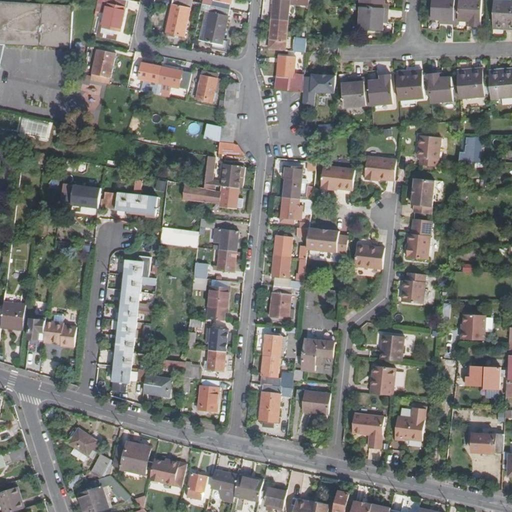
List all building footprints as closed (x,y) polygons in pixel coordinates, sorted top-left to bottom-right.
[(0,0),(0,66),(5,43),(71,47),(74,3),(16,0),(0,0)] [(108,0),(98,0),(98,4),(97,8),(106,11),(108,0)] [(108,0),(106,11),(104,20),(103,25),(114,28),(118,29),(121,29),(127,0),(108,0)] [(173,0),(167,31),(185,36),(193,0),(173,0)] [(233,0),(214,0),(212,11),(206,40),(223,44),(231,9),(233,0)] [(283,0),(274,0),(272,39),(288,41),(288,38),(289,21),(291,1),(283,0)] [(375,9),(388,10),(389,5),(385,5),(385,0),(360,0),(360,4),(376,5),(375,9)] [(444,24),(454,25),(455,11),(460,11),(460,0),(433,0),(433,20),(444,21),(444,24)] [(455,11),(454,25),(459,25),(459,21),(471,22),(471,26),(480,27),(481,0),(460,0),(460,11),(455,11)] [(503,27),(511,27),(511,3),(496,3),(494,31),(502,32),(503,27)] [(376,5),(360,4),(359,30),(384,32),(384,22),(388,22),(388,10),(375,9),(376,5)] [(102,30),(103,25),(104,20),(100,19),(97,33),(116,38),(118,29),(114,28),(113,33),(102,30)] [(287,51),(294,52),(295,38),(288,38),(288,41),(272,39),(271,43),(287,45),(287,51)] [(308,40),(295,38),(294,52),(307,53),(308,40)] [(98,47),(91,78),(110,82),(117,52),(98,47)] [(292,77),(290,89),(304,91),(305,76),(306,73),(297,72),(298,57),(281,56),(279,75),(292,77)] [(162,94),(171,96),(172,90),(168,89),(169,84),(190,89),(193,72),(168,66),(148,62),(144,78),(150,80),(147,90),(162,94)] [(490,72),(492,97),(511,94),(511,66),(506,67),(506,70),(490,72)] [(486,97),(484,74),(468,75),(468,70),(458,71),(460,99),(486,97)] [(398,74),(401,104),(425,101),(423,77),(408,78),(408,73),(398,74)] [(439,73),(430,74),(432,102),(453,100),(451,75),(440,75),(439,73)] [(198,94),(214,98),(218,78),(202,74),(198,94)] [(313,77),(305,76),(304,91),(304,101),(336,102),(338,75),(313,74),(313,77)] [(370,78),(365,79),(366,92),(371,92),(373,106),(394,104),(392,74),(382,76),(382,79),(370,80),(370,78)] [(346,108),(373,106),(371,92),(366,92),(365,79),(355,80),(355,84),(344,85),(346,108)] [(225,104),(225,108),(224,112),(223,120),(223,127),(222,130),(222,134),(221,142),(220,153),(224,154),(234,155),(235,144),(236,136),(236,128),(237,121),(238,114),(238,106),(239,99),(240,91),(241,83),(240,83),(228,82),(227,90),(226,97),(225,104)] [(47,139),(50,125),(24,118),(20,132),(47,139)] [(417,164),(437,166),(437,164),(439,137),(420,135),(419,148),(417,147),(416,157),(418,158),(417,164)] [(482,137),(461,137),(458,162),(481,162),(482,137)] [(239,144),(235,144),(234,155),(247,156),(239,144)] [(214,184),(214,181),(216,157),(208,156),(205,189),(215,190),(216,185),(214,184)] [(381,180),(395,181),(398,160),(369,157),(366,181),(376,182),(377,179),(381,180)] [(240,209),(242,187),(244,166),(228,164),(226,182),(225,186),(223,207),(240,209)] [(335,188),(338,188),(355,190),(357,170),(326,166),(323,190),(334,191),(335,188)] [(285,198),(282,218),(286,218),(295,220),(298,220),(300,206),(300,202),(300,199),(304,169),(288,167),(285,198)] [(414,205),(413,213),(430,214),(434,180),(414,178),(411,204),(414,205)] [(102,208),(103,186),(63,185),(62,206),(102,208)] [(205,189),(195,186),(193,193),(203,196),(205,189)] [(312,212),(312,207),(313,201),(315,187),(308,187),(307,200),(307,203),(306,211),(312,212)] [(117,209),(118,193),(106,192),(105,209),(117,209)] [(134,211),(136,194),(120,192),(118,210),(134,211)] [(457,202),(466,202),(466,193),(458,193),(457,202)] [(136,194),(134,211),(149,213),(149,216),(157,217),(159,197),(136,194)] [(431,220),(413,218),(411,233),(408,233),(406,257),(427,259),(431,220)] [(162,240),(199,246),(201,231),(163,225),(162,238),(162,240)] [(224,228),(219,270),(236,272),(240,229),(224,228)] [(298,235),(310,237),(310,229),(301,228),(299,228),(298,235)] [(308,247),(308,249),(348,253),(350,237),(341,236),(341,232),(310,228),(310,229),(310,237),(308,247)] [(289,279),(294,237),(277,236),(273,277),(289,279)] [(383,269),(386,248),(358,245),(356,265),(383,269)] [(307,259),(308,249),(308,247),(302,246),(300,258),(301,258),(298,281),(292,281),(291,287),(294,287),(305,288),(305,287),(307,259)] [(128,259),(126,275),(143,277),(145,262),(128,259)] [(206,266),(197,265),(196,277),(194,288),(206,289),(208,278),(208,272),(206,272),(206,266)] [(426,274),(408,272),(407,279),(404,279),(404,289),(404,302),(423,303),(426,274)] [(126,275),(125,290),(142,292),(143,277),(126,275)] [(232,287),(213,285),(210,310),(229,311),(232,287)] [(294,287),(291,287),(275,286),(272,317),(290,318),(294,287)] [(125,290),(123,305),(140,307),(142,292),(125,290)] [(17,329),(24,329),(27,306),(5,304),(3,323),(3,325),(17,327),(17,329)] [(121,320),(138,322),(140,307),(123,305),(121,320)] [(379,318),(382,322),(389,315),(386,312),(379,318)] [(462,330),(460,330),(460,339),(484,340),(485,315),(462,315),(462,324),(462,330)] [(48,318),(33,316),(30,339),(40,340),(41,334),(46,335),(47,320),(48,318)] [(191,316),(190,326),(204,327),(205,318),(191,316)] [(46,335),(45,338),(53,339),(54,337),(63,338),(62,346),(75,347),(78,328),(65,326),(65,323),(47,320),(46,335)] [(121,320),(120,335),(136,337),(138,322),(121,320)] [(213,327),(208,369),(225,371),(230,329),(213,327)] [(297,358),(300,333),(290,332),(287,358),(297,358)] [(278,377),(283,336),(267,334),(262,376),(278,377)] [(381,359),(402,361),(405,337),(384,334),(381,359)] [(120,335),(118,351),(135,353),(136,337),(120,335)] [(304,368),(316,369),(317,364),(320,364),(321,355),(334,357),(336,341),(307,338),(304,368)] [(116,366),(133,368),(135,353),(118,351),(116,366)] [(31,368),(38,370),(41,355),(33,354),(31,368)] [(186,366),(187,361),(166,359),(165,367),(186,370),(186,366)] [(131,384),(133,368),(116,366),(114,382),(131,384)] [(186,366),(186,370),(185,376),(184,391),(189,391),(191,377),(198,377),(200,367),(186,366)] [(374,366),(373,374),(375,374),(374,379),(372,379),(370,394),(394,396),(398,369),(374,366)] [(471,382),(471,386),(486,387),(486,389),(501,390),(501,367),(471,366),(471,377),(467,377),(467,382),(471,382)] [(295,380),(296,373),(284,372),(283,377),(282,377),(281,387),(264,385),(260,421),(264,421),(274,422),(278,422),(281,402),(293,404),(294,387),(295,380)] [(147,375),(145,392),(170,396),(172,379),(147,375)] [(222,380),(203,378),(200,409),(218,411),(222,380)] [(304,413),(321,415),(321,412),(330,413),(332,394),(307,391),(304,413)] [(371,435),(369,450),(382,451),(385,417),(355,415),(353,433),(371,435)] [(399,416),(396,439),(405,440),(405,438),(423,440),(426,420),(399,416)] [(70,443),(75,447),(75,446),(88,456),(88,455),(93,449),(97,451),(102,444),(98,442),(99,440),(81,427),(70,443)] [(474,452),(504,453),(505,434),(475,433),(474,452)] [(123,467),(146,472),(153,445),(130,440),(123,467)] [(75,446),(75,447),(71,452),(85,462),(89,456),(88,455),(88,456),(75,446)] [(98,452),(97,451),(93,449),(88,455),(89,456),(93,459),(98,452)] [(93,472),(101,477),(110,462),(101,457),(93,472)] [(172,461),(156,457),(151,479),(182,488),(188,463),(172,459),(172,461)] [(240,474),(215,469),(213,478),(211,485),(236,491),(240,476),(240,474)] [(202,496),(209,497),(209,494),(211,485),(213,478),(192,473),(188,488),(203,491),(202,496)] [(119,492),(124,487),(111,474),(100,478),(105,483),(109,483),(110,482),(119,492)] [(265,481),(240,476),(236,491),(235,495),(260,500),(265,481)] [(85,511),(91,511),(108,506),(102,486),(80,494),(85,511)] [(0,492),(0,497),(4,511),(12,511),(24,508),(20,494),(16,495),(14,487),(0,492)] [(288,492),(278,490),(269,488),(266,503),(284,507),(288,492)] [(344,511),(347,500),(349,493),(339,490),(334,511),(344,511)] [(309,503),(309,502),(298,499),(294,511),(327,511),(330,504),(317,501),(317,505),(309,503)] [(370,511),(372,503),(353,500),(350,511),(370,511)] [(390,511),(391,507),(372,503),(370,511),(390,511)]
